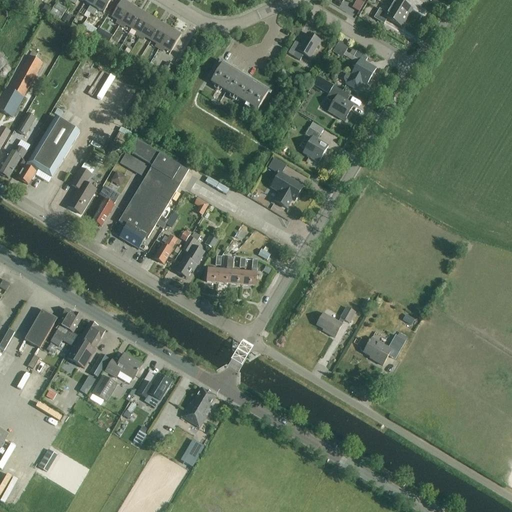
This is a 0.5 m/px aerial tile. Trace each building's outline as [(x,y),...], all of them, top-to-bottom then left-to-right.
[(86,0),(85,3),(90,6),(87,12),(90,14),(98,0),(86,0)] [(98,0),(90,14),(94,17),(97,10),(103,14),(111,0),(98,0)] [(120,26),(132,6),(122,0),(111,18),(117,21),(116,24),(120,26)] [(357,0),(352,9),(358,14),(364,4),(357,0)] [(389,8),(407,19),(413,10),(398,1),(398,0),(387,0),(392,3),(389,8)] [(50,15),(60,21),(67,9),(56,3),(50,15)] [(51,9),(45,6),(42,12),(47,15),(51,9)] [(132,6),(120,26),(124,29),(126,26),(131,30),(142,12),(132,6)] [(407,19),(389,8),(386,13),(379,9),(374,19),(384,25),(387,20),(401,28),(407,19)] [(431,15),(437,17),(440,11),(434,8),(431,15)] [(142,12),(131,30),(137,33),(135,35),(140,38),(152,18),(142,12)] [(71,18),(65,15),(61,22),(67,25),(71,18)] [(161,24),(152,18),(140,38),(144,41),(145,38),(151,41),(161,24)] [(171,30),(161,24),(151,41),(156,45),(155,47),(159,50),(171,30)] [(181,36),(171,30),(159,50),(163,52),(165,50),(171,53),(181,36)] [(106,33),(101,40),(108,44),(112,37),(106,33)] [(307,34),(300,46),(295,42),(288,54),(300,61),(303,55),(310,59),(320,42),(307,34)] [(332,53),(342,59),(349,48),(339,42),(332,53)] [(128,46),(124,51),(129,54),(132,49),(128,46)] [(351,49),(348,54),(353,57),(356,52),(351,49)] [(359,62),(351,75),(349,74),(347,74),(346,76),(344,79),(344,80),(345,83),(346,83),(345,85),(357,92),(362,84),(366,86),(376,69),(365,63),(368,59),(356,52),(353,57),(353,58),(359,62)] [(4,91),(22,101),(42,64),(29,57),(10,91),(6,89),(4,91)] [(159,75),(165,79),(173,66),(167,62),(159,75)] [(231,68),(220,62),(214,73),(216,74),(211,83),(257,111),(268,94),(229,70),(231,68)] [(70,84),(75,82),(70,72),(65,75),(70,84)] [(344,122),(353,106),(343,100),(347,94),(333,87),(326,99),(333,103),(328,112),(344,122)] [(59,88),(49,94),(56,104),(65,97),(59,88)] [(22,101),(4,91),(0,99),(0,111),(12,118),(22,101)] [(32,117),(36,110),(30,107),(16,131),(26,137),(36,119),(32,117)] [(24,169),(18,180),(28,186),(29,187),(32,181),(37,174),(51,182),(58,171),(57,171),(66,158),(74,144),(80,134),(55,118),(49,129),(32,157),(26,154),(19,166),(24,169)] [(0,149),(2,146),(10,132),(2,127),(0,130),(0,149)] [(318,164),(328,147),(317,141),(320,136),(309,129),(305,136),(311,139),(303,154),(311,158),(310,159),(318,164)] [(106,155),(112,159),(117,150),(120,151),(128,138),(119,133),(106,155)] [(153,231),(180,188),(189,172),(138,140),(130,153),(153,168),(118,223),(126,228),(119,239),(129,244),(142,224),(153,231)] [(0,174),(8,180),(21,159),(22,160),(26,154),(17,148),(13,154),(10,152),(7,158),(6,158),(0,168),(0,174)] [(126,154),(120,164),(130,171),(136,160),(126,154)] [(282,173),(285,167),(286,166),(274,160),(268,169),(276,174),(278,170),(282,173)] [(81,216),(96,191),(86,185),(91,176),(81,170),(71,186),(78,190),(67,207),(81,216)] [(294,202),(303,188),(280,174),(271,188),(280,194),(275,203),(287,209),(292,201),(294,202)] [(100,209),(99,210),(92,222),(101,228),(119,197),(104,188),(100,196),(104,199),(99,208),(100,209)] [(173,214),(166,226),(172,230),(179,218),(173,214)] [(148,240),(153,231),(142,224),(129,244),(138,250),(146,239),(148,240)] [(184,232),(180,239),(185,243),(190,236),(187,234),(184,232)] [(211,235),(204,245),(213,250),(219,239),(211,235)] [(163,265),(172,251),(171,251),(177,241),(170,236),(164,246),(162,245),(154,259),(163,265)] [(188,254),(185,259),(184,258),(176,273),(187,279),(191,272),(193,273),(197,266),(196,266),(204,253),(193,247),(196,242),(190,238),(182,250),(188,254)] [(270,256),(261,250),(258,256),(267,261),(270,256)] [(251,274),(244,273),(243,286),(255,287),(257,261),(252,261),(251,274)] [(271,269),(266,266),(263,272),(268,275),(271,269)] [(219,284),(220,272),(208,270),(207,283),(219,284)] [(231,285),(232,273),(220,272),(219,284),(231,285)] [(232,273),(231,285),(243,286),(244,273),(232,272),(232,273)] [(365,300),(360,309),(366,312),(371,304),(365,300)] [(323,315),(316,326),(327,332),(326,334),(335,339),(342,326),(344,321),(349,324),(355,313),(346,308),(340,319),(341,319),(338,323),(323,315)] [(42,311),(24,341),(39,350),(57,320),(42,311)] [(74,315),(66,311),(62,317),(57,325),(59,327),(49,343),(58,348),(68,332),(72,334),(81,319),(74,315)] [(81,338),(80,337),(66,360),(84,370),(95,351),(94,350),(100,341),(104,334),(96,329),(97,328),(89,324),(81,338)] [(371,339),(368,346),(364,344),(362,345),(360,348),(361,352),(363,353),(363,354),(370,358),(369,359),(382,366),(388,357),(395,361),(406,342),(395,336),(388,349),(371,339)] [(34,356),(28,366),(33,369),(39,358),(34,356)] [(141,366),(124,356),(118,365),(112,361),(105,373),(116,380),(120,373),(133,381),(141,366)] [(46,376),(55,368),(47,359),(38,367),(46,376)] [(95,365),(90,374),(97,378),(103,369),(95,365)] [(170,384),(158,376),(151,387),(144,383),(136,396),(145,401),(148,396),(159,403),(170,384)] [(95,381),(88,378),(85,384),(92,388),(95,381)] [(102,378),(92,395),(105,403),(115,385),(102,378)] [(56,388),(57,386),(49,382),(38,403),(50,409),(59,389),(56,388)] [(215,398),(200,390),(191,405),(190,404),(181,419),(199,430),(210,411),(208,410),(215,398)]
